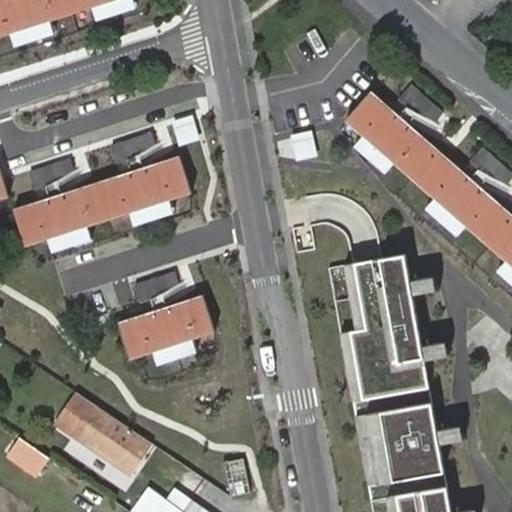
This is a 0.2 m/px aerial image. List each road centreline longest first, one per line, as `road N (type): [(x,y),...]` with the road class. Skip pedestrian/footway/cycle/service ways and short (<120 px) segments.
road 1 (residential): [(317,511),(219,35)]
road 2 (residential): [(0,101),(219,35)]
road 3 (residential): [(388,0),(511,105)]
